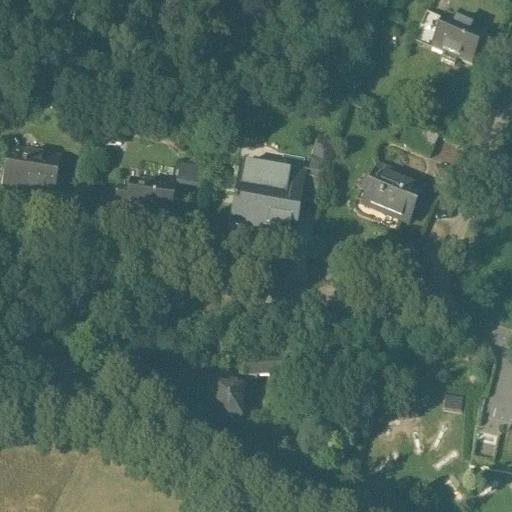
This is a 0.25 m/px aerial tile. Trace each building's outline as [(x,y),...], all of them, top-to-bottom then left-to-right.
[(399,27),(372,0),(358,0),(329,29),(330,30),(336,24),(350,38),(344,43),(344,47),(359,62),(364,62),(369,57),(384,43),(400,28),(399,27)] [(402,24),(399,27),(400,28),(384,43),(394,54),(413,36),(402,24)] [(440,121),(423,114),(411,143),(428,150),(440,121)] [(472,133),(447,122),(449,118),(444,116),(443,120),(441,119),(440,121),(428,150),(441,155),(439,161),(451,167),(453,160),(468,167),(478,145),(468,141),(472,133)] [(435,236),(416,227),(407,248),(427,256),(435,236)] [(337,240),(329,237),(325,248),(333,251),(337,240)] [(60,246),(11,238),(8,253),(4,253),(0,273),(0,275),(4,276),(4,277),(53,286),(60,246)] [(320,268),(302,265),(301,271),(302,272),(298,291),(316,294),(320,268)] [(301,271),(272,266),(270,280),(239,275),(236,294),(234,293),(233,299),(235,299),(232,315),(292,325),(298,291),(302,272),(301,271)] [(417,288),(375,270),(362,302),(404,319),(412,301),(415,302),(419,292),(416,291),(417,288)] [(175,278),(131,271),(129,280),(118,278),(115,298),(170,306),(175,278)] [(202,294),(188,292),(183,317),(197,320),(202,294)] [(285,441),(242,443),(243,461),(286,459),(285,441)] [(229,464),(229,467),(213,465),(208,471),(207,480),(211,484),(209,503),(243,506),(247,469),(243,469),(243,466),(229,464)]
